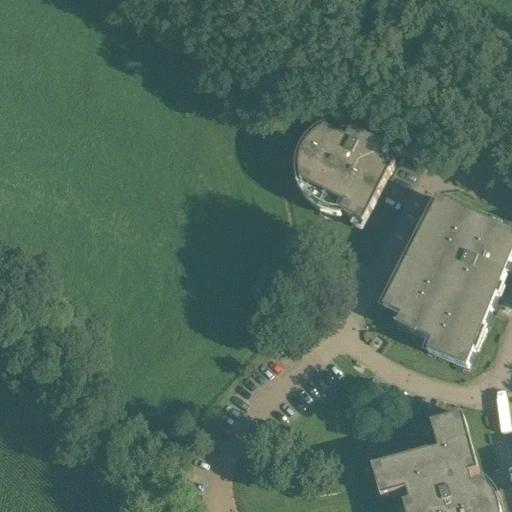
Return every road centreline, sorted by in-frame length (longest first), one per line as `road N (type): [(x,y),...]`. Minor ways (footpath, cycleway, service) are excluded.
road 1 (unclassified): [(511,132),(254,0)]
road 2 (unclassified): [(342,338),(229,447),(214,479),(218,511)]
road 3 (unclassified): [(453,175),(417,201),(342,338)]
road 4 (unclassified): [(342,338),(434,388),(496,397)]
